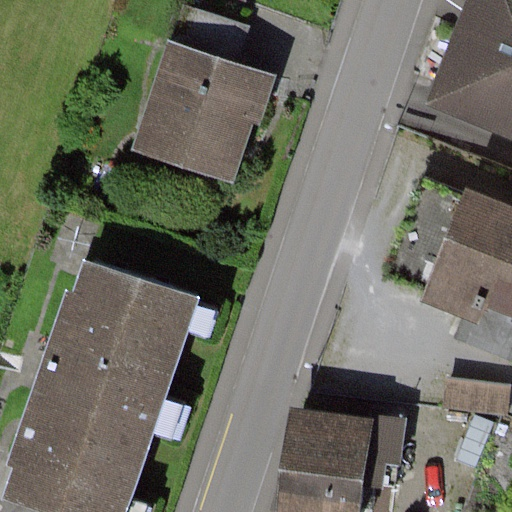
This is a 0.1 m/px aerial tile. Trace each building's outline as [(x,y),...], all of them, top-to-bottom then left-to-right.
[(511,0),(477,0),(434,108),(511,139),(511,0)] [(236,196),(277,88),(171,48),(131,156),(236,196)] [(511,211),(425,177),(386,274),(477,310),(464,341),(511,359),(511,211)] [(198,300),(200,295),(98,261),(87,295),(77,292),(22,460),(29,462),(18,497),(63,511),(151,511),(155,503),(133,496),(155,432),(176,439),(189,401),(167,394),(188,330),(210,337),(220,307),(198,300)] [(449,378),(445,407),(506,415),(510,387),(449,378)] [(371,414),(369,427),(373,428),(369,458),(399,462),(405,418),(371,414)] [(369,427),(300,419),(287,511),(361,511),(368,467),(369,458),(373,428),(369,427)]
